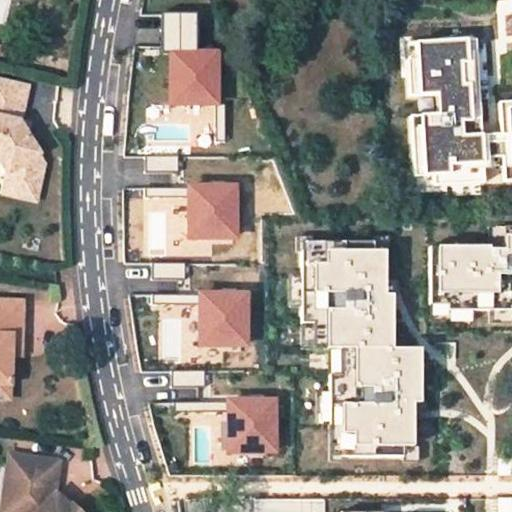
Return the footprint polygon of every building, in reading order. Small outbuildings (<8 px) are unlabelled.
[(413,0),(415,37),(492,32),(490,0),(413,0)] [(211,105),(211,55),(190,55),(190,16),(157,15),(156,54),(166,54),(166,105),(211,105)] [(477,41),(417,43),(418,59),(409,60),(411,97),(438,95),(439,115),(412,117),(415,177),(435,176),(435,186),(485,183),(484,158),(504,157),(505,182),(511,181),(511,103),(500,104),(502,135),(482,136),(477,41)] [(28,89),(0,82),(0,162),(8,174),(11,173),(15,178),(12,195),(37,201),(45,163),(27,138),(17,135),(20,124),(28,89)] [(29,127),(20,124),(17,135),(27,138),(29,127)] [(173,174),(174,157),(140,157),(140,174),(173,174)] [(15,178),(11,173),(8,174),(4,194),(12,195),(15,178)] [(161,199),(161,189),(139,189),(139,199),(161,199)] [(161,199),(184,199),(184,189),(161,189),(161,199)] [(229,239),(229,189),(184,189),(184,239),(229,239)] [(511,227),(499,227),(499,250),(425,251),(425,304),(443,304),(443,310),(511,310),(511,227)] [(380,287),(380,252),(370,252),(370,242),(307,242),(307,251),(297,251),(297,323),(321,323),(321,349),(349,349),(349,375),(324,375),(324,447),(335,447),(335,456),(397,456),(397,447),(407,447),(407,414),(407,403),(415,403),(415,349),(387,349),(388,295),(380,295),(380,287)] [(184,264),(151,263),(151,280),(185,280),(184,264)] [(172,305),(172,295),(151,295),(151,305),(172,305)] [(199,306),(199,295),(172,295),(172,305),(199,306)] [(244,346),(244,295),(199,295),(199,306),(199,345),(244,346)] [(23,299),(0,298),(0,392),(10,393),(12,355),(12,334),(22,334),(23,299)] [(22,334),(12,334),(12,355),(21,355),(22,334)] [(202,370),(169,370),(169,387),(202,388),(202,370)] [(192,412),(192,402),(171,402),(171,412),(192,412)] [(225,412),(225,402),(192,402),(192,412),(225,412)] [(270,452),(271,402),(225,402),(225,412),(225,452),(270,452)] [(60,460),(9,452),(2,494),(26,498),(33,508),(29,511),(79,511),(71,504),(69,507),(54,493),(60,460)] [(26,498),(2,494),(0,504),(0,511),(29,511),(33,508),(26,498)]
